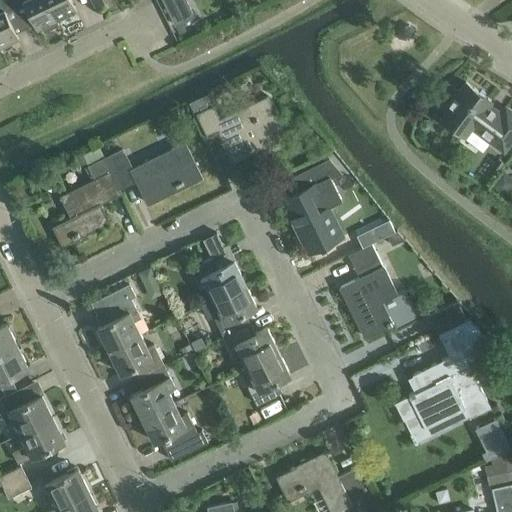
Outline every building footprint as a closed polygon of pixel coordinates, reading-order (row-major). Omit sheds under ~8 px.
[(14,5),(11,0),(0,0),(0,46),(18,38),(5,10),(14,5)] [(11,0),(14,5),(23,1),(36,29),(56,20),(46,0),(11,0)] [(46,0),(56,20),(76,10),(71,0),(46,0)] [(164,0),(176,24),(193,15),(185,0),(164,0)] [(504,150),(511,138),(511,110),(505,106),(501,112),(488,103),(491,99),(466,81),(450,102),(454,106),(444,120),(464,134),(472,125),(484,134),(483,135),(504,150)] [(207,90),(188,99),(195,113),(196,112),(198,116),(206,134),(218,129),(223,126),(238,158),(271,143),(285,136),(265,95),(220,117),(213,103),(207,90)] [(421,118),(419,122),(420,127),(424,129),(429,128),(431,123),(429,119),(425,117),(421,118)] [(115,136),(97,144),(121,192),(119,187),(136,178),(148,202),(201,176),(185,142),(146,160),(137,141),(123,147),(122,147),(121,148),(115,136)] [(121,192),(97,144),(81,153),(93,177),(59,194),(70,216),(52,225),(62,245),(110,221),(101,202),(121,192)] [(343,171),(329,158),(295,175),(302,189),(284,198),(309,249),(343,233),(330,205),(342,199),(331,177),(343,171)] [(503,194),(511,184),(511,177),(503,169),(490,183),(503,194)] [(388,218),(372,226),(378,238),(387,234),(394,230),(388,218)] [(394,230),(387,234),(392,244),(404,238),(397,230),(397,229),(394,230)] [(219,237),(206,244),(210,251),(223,244),(219,237)] [(365,336),(383,327),(393,322),(392,320),(391,321),(388,315),(386,315),(378,299),(396,291),(371,241),(348,253),(359,276),(340,286),(365,336)] [(206,283),(213,297),(245,282),(233,259),(217,266),(212,255),(189,267),(199,287),(206,283)] [(108,349),(140,333),(133,320),(140,316),(131,297),(135,294),(129,282),(90,301),(97,314),(99,312),(104,322),(97,326),(108,349)] [(245,282),(213,297),(201,303),(208,317),(213,314),(223,335),(245,324),(240,313),(256,305),(245,282)] [(457,299),(429,313),(438,331),(466,317),(457,299)] [(409,394),(394,401),(403,419),(404,419),(418,412),(425,426),(443,417),(464,406),(469,415),(469,416),(490,405),(470,364),(494,352),(486,337),(467,316),(466,317),(438,331),(450,355),(412,373),(412,374),(419,389),(415,391),(414,390),(408,393),(409,394)] [(0,351),(17,343),(6,321),(0,323),(0,351)] [(245,324),(223,335),(233,356),(241,353),(247,365),(278,350),(267,327),(251,336),(245,324)] [(142,375),(164,364),(154,344),(147,347),(140,333),(108,349),(120,372),(136,364),(142,375)] [(200,336),(191,340),(195,348),(204,344),(200,336)] [(28,366),(17,343),(0,351),(0,396),(16,388),(10,375),(28,366)] [(191,343),(181,348),(184,354),(194,349),(191,343)] [(278,350),(247,365),(254,379),(246,382),(256,403),(279,392),(274,381),(290,373),(278,350)] [(142,417),(174,401),(168,389),(174,386),(164,364),(142,375),(147,386),(131,394),(142,417)] [(16,388),(0,396),(0,411),(1,411),(6,422),(13,419),(20,433),(53,416),(41,393),(23,402),(16,388)] [(174,401),(142,417),(153,440),(169,432),(174,442),(165,447),(170,459),(207,441),(202,429),(197,431),(187,411),(180,415),(174,401)] [(53,416),(20,433),(25,443),(12,450),(18,462),(64,439),(53,416)] [(511,445),(498,416),(477,427),(488,448),(483,450),(487,458),(511,446),(511,445)] [(376,511),(381,510),(368,482),(359,464),(337,475),(325,450),(300,462),(301,463),(275,475),(288,500),(318,486),(330,511),(333,511),(351,503),(350,502),(360,497),(366,511),(376,511)] [(489,484),(511,479),(504,451),(490,457),(492,463),(484,464),(489,484)] [(0,475),(0,481),(3,487),(26,476),(20,465),(0,475)] [(56,506),(89,490),(78,467),(45,483),(56,506)] [(31,486),(26,476),(3,487),(8,498),(31,486)] [(511,511),(511,489),(511,483),(491,487),(496,511),(472,511),(472,508),(452,511),(511,511)] [(99,511),(89,490),(56,506),(58,511),(99,511)] [(234,511),(231,500),(207,506),(208,511),(234,511)]
